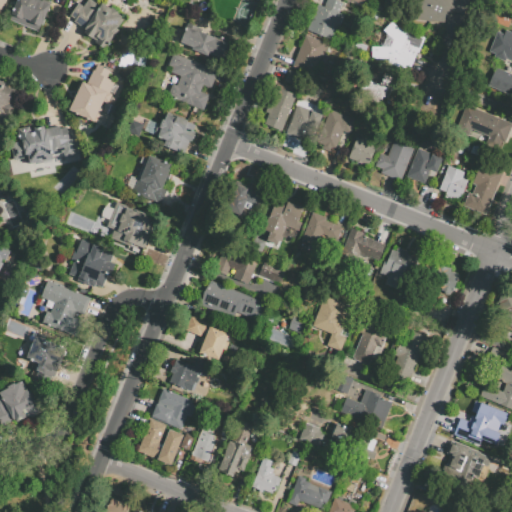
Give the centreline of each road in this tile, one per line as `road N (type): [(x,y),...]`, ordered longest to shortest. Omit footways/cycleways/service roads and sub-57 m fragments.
road 1 (residential): [(79,511),(287,0)]
road 2 (residential): [(390,511),(511,214)]
road 3 (residential): [(511,260),(227,143)]
road 4 (residential): [(0,449),(61,437),(110,315),(127,300),(160,304)]
road 5 (residential): [(225,511),(100,463)]
